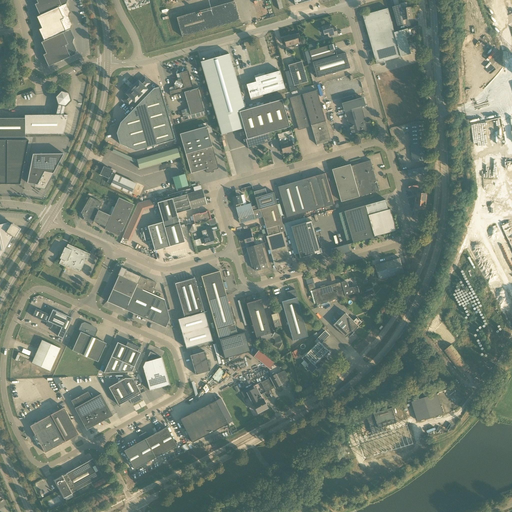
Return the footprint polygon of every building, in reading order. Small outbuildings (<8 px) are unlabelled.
[(57,8),(53,0),(36,0),(38,3),(35,4),(40,15),(57,8)] [(234,1),(176,18),(182,37),(240,20),(234,1)] [(66,4),(57,8),(40,15),(37,17),(42,28),(39,29),(44,41),(70,29),(72,25),(68,17),(70,12),(66,4)] [(398,26),(404,24),(403,20),(412,19),(411,7),(402,8),(402,4),(392,7),(398,26)] [(363,15),(377,64),(411,54),(404,30),(395,32),(388,8),(363,15)] [(327,34),(328,37),(337,34),(335,28),(332,28),(331,24),(322,27),(324,35),(327,34)] [(44,41),(41,42),(46,53),(43,55),(48,66),(74,55),(76,50),(72,42),(74,38),(70,29),(44,41)] [(286,46),(294,44),(295,48),(302,46),(301,41),(298,42),(296,34),(283,38),(286,46)] [(312,62),(329,58),(336,55),(333,44),(309,51),(312,62)] [(329,58),(333,73),(350,68),(345,53),(336,55),(329,58)] [(238,85),(230,58),(229,54),(200,62),(209,94),(221,134),(244,128),(247,138),(243,139),(244,142),(246,141),(248,146),(247,146),(247,147),(270,141),(268,133),(289,127),(282,100),(245,110),(238,85)] [(329,58),(312,62),(317,78),(333,73),(329,58)] [(297,89),(296,85),(307,82),(301,61),(288,65),(293,84),(289,86),(290,92),(297,89)] [(193,89),(189,75),(188,71),(180,73),(176,74),(178,80),(177,81),(176,81),(174,84),(175,85),(174,86),(168,88),(171,96),(184,92),(190,115),(204,111),(198,88),(193,89)] [(265,75),(270,93),(284,89),(279,71),(265,75)] [(246,84),(250,98),(270,93),(265,75),(264,73),(254,76),(256,82),(246,84)] [(23,78),(17,80),(15,81),(17,87),(25,84),(23,78)] [(119,144),(120,144),(135,151),(175,139),(160,87),(153,89),(149,84),(149,83),(144,78),(139,84),(138,83),(135,87),(134,86),(131,89),(132,90),(128,94),(129,94),(124,100),(129,105),(130,104),(134,108),(120,123),(116,133),(119,144)] [(302,94),(290,98),(299,130),(311,126),(316,145),(331,141),(317,90),(302,94)] [(0,137),(25,137),(25,134),(63,134),(68,115),(63,115),(65,107),(66,107),(71,101),(69,93),(61,91),(55,97),(58,105),(56,115),(25,115),(25,118),(0,118),(0,137)] [(341,99),(344,111),(366,105),(363,97),(357,99),(356,95),(341,99)] [(361,107),(353,109),(345,111),(350,126),(365,122),(361,107)] [(352,135),(367,130),(365,122),(350,126),(352,135)] [(427,144),(425,124),(410,125),(412,145),(411,145),(412,162),(425,161),(424,144),(427,144)] [(180,134),(185,153),(191,173),(206,169),(207,173),(213,171),(213,170),(217,169),(218,167),(212,146),(206,126),(180,134)] [(282,144),(280,144),(283,153),(289,151),(289,153),(294,151),(292,144),(295,143),(291,130),(285,132),(286,136),(281,138),(282,144)] [(7,140),(7,184),(12,184),(12,185),(18,185),(18,184),(20,184),(28,140),(7,140)] [(178,148),(137,158),(139,168),(181,158),(178,148)] [(120,151),(118,154),(136,163),(137,160),(120,151)] [(54,173),(53,173),(63,154),(33,154),(27,183),(35,184),(34,187),(45,189),(54,173)] [(342,202),(380,191),(371,160),(351,166),(351,164),(332,169),(342,202)] [(110,185),(131,195),(136,184),(115,174),(114,175),(111,174),(113,170),(103,166),(100,175),(109,179),(107,182),(111,184),(110,185)] [(426,167),(407,170),(409,177),(428,174),(426,167)] [(334,205),(327,178),(325,173),(278,187),(288,218),(334,205)] [(176,189),(189,186),(185,174),(173,177),(176,189)] [(291,261),(290,256),(283,232),(285,231),(274,192),(267,194),(265,188),(254,192),(258,206),(252,207),(251,203),(247,205),(237,207),(240,218),(239,218),(240,224),(263,217),(268,236),(267,236),(275,265),(291,261)] [(202,190),(178,197),(183,211),(191,209),(207,204),(202,190)] [(416,192),(415,208),(415,209),(415,210),(418,210),(418,209),(425,210),(427,193),(416,192)] [(241,196),(241,195),(237,196),(236,196),(236,197),(233,198),(235,205),(236,205),(237,207),(247,205),(244,195),(241,196)] [(93,221),(99,224),(105,227),(104,229),(118,235),(120,231),(122,232),(122,231),(134,205),(129,202),(118,198),(110,216),(104,213),(98,210),(102,203),(90,197),(81,213),(84,215),(85,217),(83,220),(92,224),(93,221)] [(179,244),(184,242),(178,218),(176,213),(183,211),(178,197),(157,203),(163,222),(148,226),(155,251),(162,248),(162,249),(179,244)] [(136,203),(123,238),(132,241),(143,210),(154,207),(152,199),(136,203)] [(388,209),(386,200),(345,212),(354,242),(397,230),(391,209),(388,209)] [(195,224),(204,221),(209,220),(211,219),(208,211),(206,211),(206,212),(200,214),(199,213),(192,215),(195,224)] [(302,218),(286,223),(296,259),(315,254),(321,252),(319,243),(320,243),(318,238),(317,239),(312,221),(307,222),(305,218),(302,218)] [(0,234),(4,252),(13,237),(14,237),(20,229),(11,224),(11,225),(8,223),(0,224),(0,234)] [(214,230),(212,231),(211,227),(206,229),(206,230),(202,231),(204,238),(200,239),(198,239),(200,244),(202,244),(205,243),(206,245),(214,243),(213,241),(212,239),(214,238),(216,238),(214,230)] [(254,243),(251,231),(243,233),(246,243),(248,242),(249,245),(254,243)] [(247,248),(250,257),(264,253),(261,244),(255,245),(254,243),(249,245),(249,247),(247,248)] [(62,256),(59,264),(80,273),(85,260),(87,261),(90,254),(68,244),(66,248),(65,247),(62,252),(61,255),(62,256)] [(264,253),(250,257),(252,267),(254,266),(256,271),(268,268),(264,253)] [(375,265),(379,280),(404,273),(400,258),(375,265)] [(107,302),(129,312),(139,288),(144,279),(141,277),(141,276),(140,277),(133,273),(133,272),(132,272),(132,273),(126,270),(126,269),(121,267),(118,275),(107,302)] [(201,276),(208,300),(226,295),(219,271),(201,276)] [(373,271),(368,272),(371,283),(376,281),(373,271)] [(329,282),(335,280),(333,273),(327,274),(329,282)] [(204,312),(196,283),(194,278),(175,284),(184,317),(204,312)] [(144,279),(139,288),(154,295),(156,291),(153,290),(156,283),(153,281),(152,282),(146,279),(145,279),(144,279)] [(313,290),(314,295),(317,305),(346,296),(354,294),(353,287),(349,288),(348,284),(348,283),(347,283),(347,282),(346,282),(345,282),(344,282),(342,282),(325,287),(321,288),(315,290),(313,290)] [(157,296),(154,295),(139,288),(129,312),(166,328),(170,319),(164,299),(157,296)] [(288,296),(289,299),(294,298),(292,294),(296,293),(295,289),(287,292),(288,296)] [(281,302),(293,340),(307,336),(296,298),(297,297),(296,293),(292,294),(294,298),(289,299),(281,302)] [(236,330),(229,305),(226,295),(208,300),(216,329),(219,339),(224,359),(249,352),(244,332),(237,334),(236,330)] [(254,301),(265,340),(272,338),(275,339),(275,342),(274,346),(279,348),(281,344),(279,335),(274,332),(273,334),(271,333),(261,299),(254,301)] [(256,337),(257,342),(261,344),(263,340),(264,340),(265,340),(254,301),(246,303),(256,337)] [(63,338),(65,334),(72,318),(53,309),(50,315),(36,309),(32,316),(47,323),(45,326),(51,329),(52,328),(54,324),(61,328),(58,336),(63,338)] [(208,326),(204,312),(184,317),(185,318),(178,320),(182,334),(208,326)] [(271,315),(273,321),(275,328),(283,325),(279,312),(271,315)] [(345,313),(333,325),(346,337),(349,335),(350,336),(354,333),(353,332),(359,326),(358,326),(362,322),(357,317),(353,321),(345,313)] [(82,324),(79,329),(80,332),(72,351),(87,357),(95,338),(94,336),(97,330),(96,328),(84,323),(82,324)] [(212,341),(208,326),(182,334),(186,349),(212,341)] [(329,351),(321,344),(330,335),(325,331),(317,339),(319,341),(302,358),(308,364),(305,367),(308,371),(309,370),(312,373),(315,370),(314,369),(318,365),(320,367),(328,359),(325,356),(329,351)] [(106,343),(95,338),(87,357),(98,362),(106,343)] [(50,371),(60,348),(42,340),(32,363),(50,371)] [(117,342),(115,347),(104,373),(132,372),(140,353),(139,352),(141,348),(127,342),(126,346),(117,342)] [(452,344),(443,351),(462,373),(470,367),(452,344)] [(254,356),(270,369),(275,362),(259,350),(254,356)] [(205,351),(190,356),(196,375),(210,371),(205,351)] [(150,391),(164,386),(169,385),(161,358),(159,358),(159,356),(150,352),(147,360),(147,362),(145,362),(143,367),(150,391)] [(218,382),(225,372),(219,368),(212,377),(218,382)] [(262,382),(267,391),(275,387),(275,388),(281,385),(281,384),(289,380),(283,371),(276,375),(276,374),(270,377),(270,378),(262,382)] [(142,397),(132,379),(132,378),(125,378),(109,387),(118,405),(129,399),(131,403),(134,404),(142,399),(142,397)] [(267,408),(265,404),(262,398),(260,399),(258,395),(256,396),(253,389),(246,392),(249,397),(257,413),(267,408)] [(74,408),(84,426),(86,430),(113,416),(101,394),(92,399),(88,392),(71,401),(75,408),(74,408)] [(443,413),(442,409),(437,394),(412,402),(418,421),(443,413)] [(228,424),(233,421),(230,416),(220,398),(180,419),(192,443),(228,424)] [(397,422),(392,407),(374,413),(374,415),(367,417),(372,434),(384,431),(383,427),(397,422)] [(47,417),(54,430),(62,444),(78,434),(64,408),(47,417)] [(37,440),(54,430),(47,417),(30,426),(35,435),(34,435),(37,440)] [(142,434),(155,458),(177,446),(166,427),(149,437),(147,433),(145,432),(142,434)] [(45,453),(62,444),(54,430),(37,440),(39,444),(40,444),(45,453)] [(155,458),(142,434),(140,435),(139,438),(141,441),(124,451),(134,469),(155,458)] [(93,459),(88,461),(71,471),(81,488),(98,479),(102,476),(93,459)] [(81,488),(71,471),(54,480),(64,497),(81,488)] [(104,478),(93,483),(95,487),(106,483),(104,478)]
